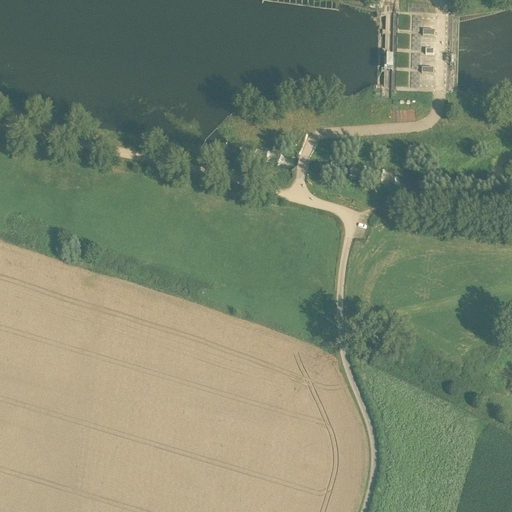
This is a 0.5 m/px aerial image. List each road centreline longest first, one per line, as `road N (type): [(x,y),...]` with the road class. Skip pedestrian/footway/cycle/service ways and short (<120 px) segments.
road 1 (unclassified): [(365,511),(376,444),(337,338),(351,219),(299,198),(301,177)]
road 2 (track): [(299,198),(0,126)]
road 3 (track): [(511,221),(346,213)]
